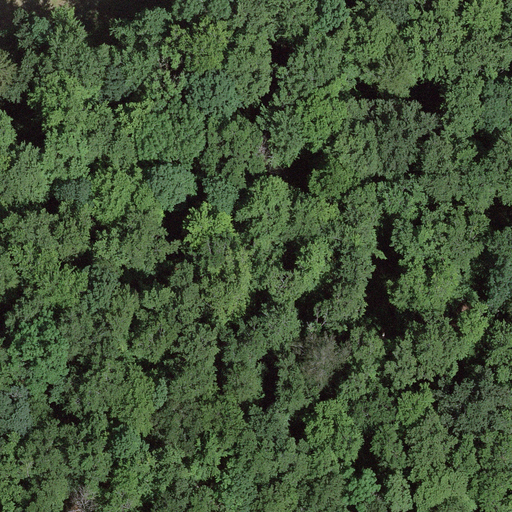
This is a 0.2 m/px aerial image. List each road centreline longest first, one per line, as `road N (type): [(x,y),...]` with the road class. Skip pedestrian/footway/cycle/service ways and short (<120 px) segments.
road 1 (track): [(511,352),(365,301),(0,244)]
road 2 (track): [(224,511),(149,454),(0,395)]
